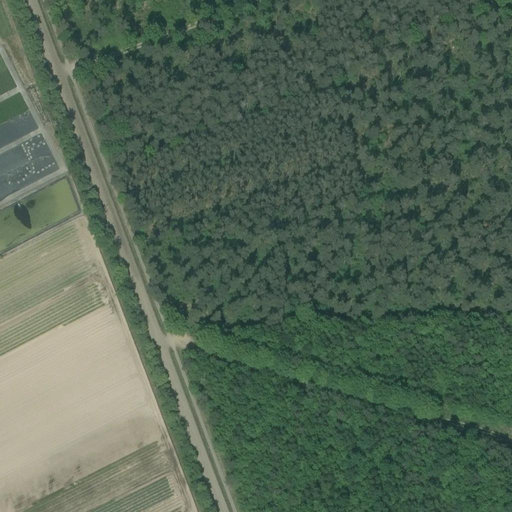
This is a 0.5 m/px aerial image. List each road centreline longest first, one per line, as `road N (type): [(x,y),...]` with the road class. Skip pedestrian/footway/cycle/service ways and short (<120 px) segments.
road 1 (track): [(222,511),(29,0)]
road 2 (track): [(158,343),(170,338),(511,440)]
road 3 (track): [(260,0),(113,54)]
